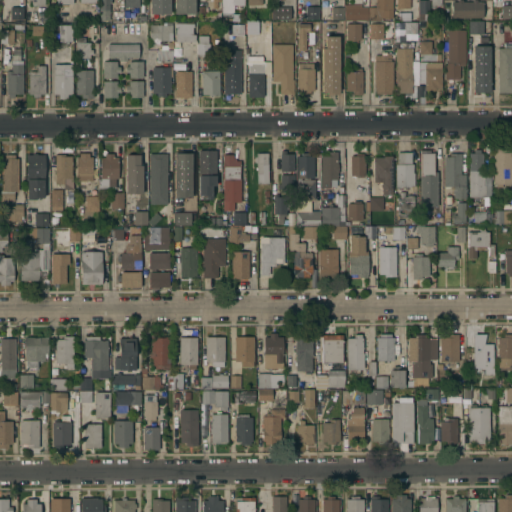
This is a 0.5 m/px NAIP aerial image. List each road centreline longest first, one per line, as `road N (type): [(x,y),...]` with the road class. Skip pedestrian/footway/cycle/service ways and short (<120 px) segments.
road 1 (residential): [(0,128),(511,125)]
road 2 (residential): [(0,309),(511,306)]
road 3 (residential): [(0,472),(511,471)]
